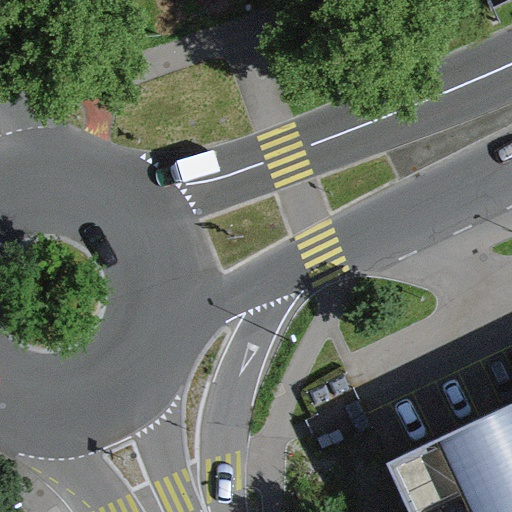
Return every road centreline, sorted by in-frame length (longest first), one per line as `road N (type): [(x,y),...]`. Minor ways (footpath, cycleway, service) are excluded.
road 1 (primary): [(511,63),(139,206)]
road 2 (primary): [(277,272),(511,167)]
road 3 (unclassified): [(233,511),(223,446),(228,410),(277,272)]
road 4 (primary): [(139,206),(80,174),(4,185)]
road 5 (unclassified): [(192,511),(133,380)]
road 6 (primary): [(169,328),(172,262),(139,206)]
road 7 (unclassified): [(36,407),(112,511)]
road 8 (primary): [(169,328),(277,272)]
